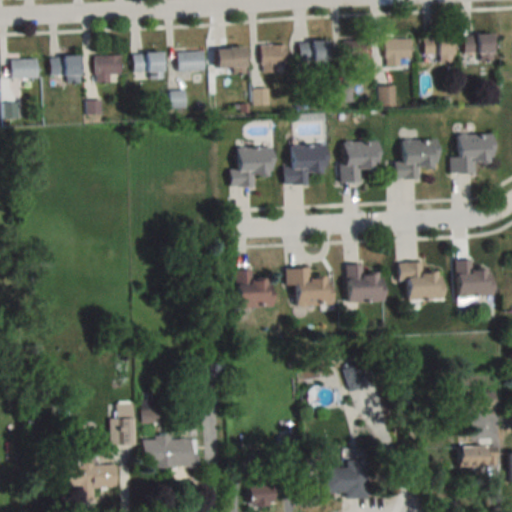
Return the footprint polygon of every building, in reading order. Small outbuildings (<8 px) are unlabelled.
[(461,62),(489,62),(489,35),(461,35),(461,62)] [(418,37),(418,56),(434,56),(434,60),(448,60),(448,37),(418,37)] [(406,39),(381,39),(381,64),(406,64),(406,39)] [(295,41),(295,65),(324,65),(324,41),(295,41)] [(365,41),(338,41),(338,62),(365,62),(365,41)] [(283,45),(256,45),(256,72),(283,72),(283,45)] [(210,49),(210,68),(227,68),(227,73),(240,73),(240,48),(210,49)] [(199,71),(199,52),(173,52),(173,71),(199,71)] [(144,79),(157,79),(157,54),(129,54),(129,72),(144,72),(144,79)] [(117,82),(117,56),(89,56),(89,82),(117,82)] [(75,84),(75,57),(47,57),(47,84),(75,84)] [(33,79),(33,60),(6,60),(6,79),(33,79)] [(166,91),(166,108),(181,108),(181,91),(166,91)] [(446,175),(471,174),(471,163),(488,163),(488,134),(452,135),(452,157),(445,157),(446,175)] [(393,179),(416,179),(416,170),(432,170),(432,140),(393,140),(393,179)] [(335,142),(335,182),(356,182),(356,170),(373,170),(373,142),(335,142)] [(320,145),(281,145),(281,185),(304,184),(304,173),(321,173),(320,145)] [(267,147),(226,148),(227,187),(250,186),(250,176),(268,175),(267,147)] [(450,259),(451,304),(472,304),(472,296),(486,296),(486,268),(467,268),(467,259),(450,259)] [(401,300),(436,300),(436,271),(418,272),(418,262),(392,262),(393,281),(401,280),(401,300)] [(377,302),(377,274),(359,274),(359,264),(341,264),(341,302),(377,302)] [(281,287),(289,287),(289,306),(326,306),(326,276),(307,276),(307,268),(281,268),(281,287)] [(250,270),(230,270),(230,308),(266,308),(266,279),(250,279),(250,270)] [(339,369),(346,391),(374,381),(367,359),(339,369)] [(209,369),(181,369),(181,393),(209,393),(209,369)] [(129,444),(129,418),(105,418),(105,444),(129,444)] [(191,437),(136,437),(137,468),(191,467),(191,437)] [(494,467),(494,446),(453,446),(453,467),(494,467)] [(341,497),(363,497),(362,459),(342,459),(342,467),(320,468),(320,492),(341,491),(341,497)] [(110,487),(109,463),(56,465),(57,485),(72,485),(73,500),(87,500),(87,487),(110,487)] [(267,483),(243,483),(243,505),(267,505),(267,483)]
